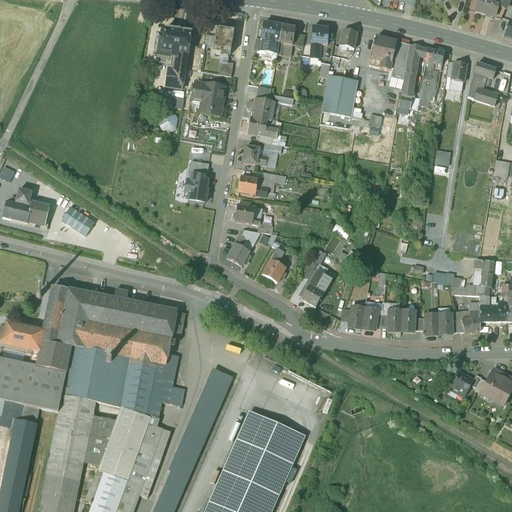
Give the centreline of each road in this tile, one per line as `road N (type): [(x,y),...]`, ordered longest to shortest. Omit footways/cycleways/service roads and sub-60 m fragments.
road 1 (residential): [(0,240),(177,285),(314,341),(405,355),(511,354)]
road 2 (residential): [(0,150),(71,0)]
road 3 (secondary): [(511,55),(351,15)]
